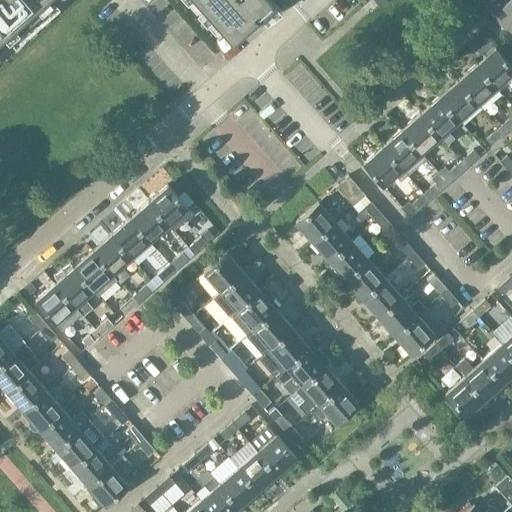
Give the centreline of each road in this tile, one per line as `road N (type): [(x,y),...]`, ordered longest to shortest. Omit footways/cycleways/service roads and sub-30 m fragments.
road 1 (residential): [(0,282),(256,58)]
road 2 (residential): [(256,58),(336,148)]
